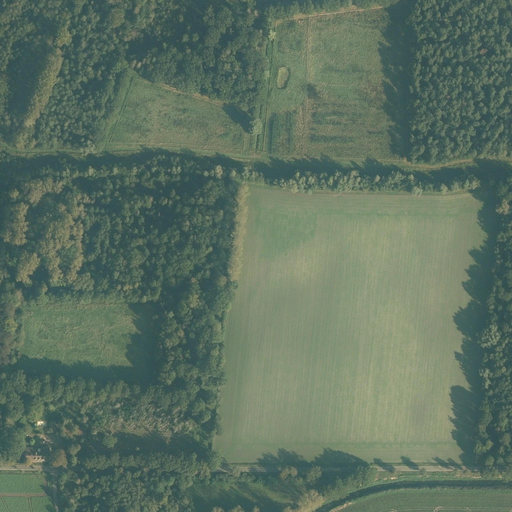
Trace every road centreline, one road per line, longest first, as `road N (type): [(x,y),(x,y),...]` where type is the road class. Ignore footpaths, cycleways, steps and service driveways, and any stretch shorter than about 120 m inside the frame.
road 1 (track): [(3,150),(213,151),(303,164),(437,168),(511,162)]
road 2 (unclassified): [(51,464),(511,468)]
road 3 (track): [(229,0),(262,11),(347,0)]
